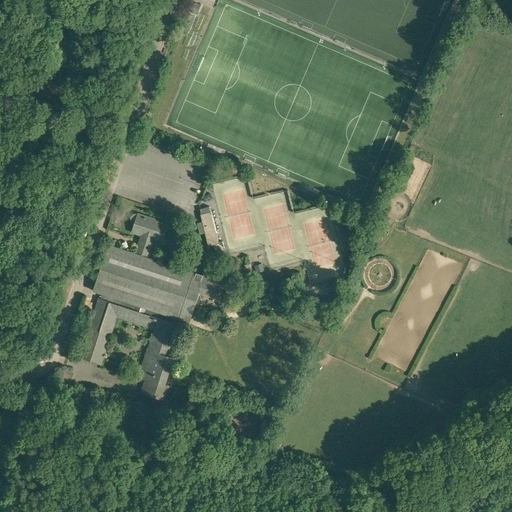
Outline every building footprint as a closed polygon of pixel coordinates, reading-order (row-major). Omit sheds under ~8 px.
[(197,14),(201,4),(195,2),(191,12),(197,14)] [(202,196),(205,203),(214,199),(210,192),(202,196)] [(208,245),(211,244),(213,244),(214,247),(215,250),(224,247),(222,241),(218,242),(211,210),(209,206),(200,208),(201,213),(200,213),(202,221),(197,222),(200,233),(205,232),(208,245)] [(133,223),(134,224),(132,232),(146,236),(144,243),(151,245),(153,238),(161,241),(167,222),(138,214),(136,213),(135,214),(134,214),(133,214),(132,215),(131,216),(131,217),(131,218),(131,219),(131,220),(131,221),(132,222),(132,223),(133,223)] [(155,328),(148,349),(169,356),(180,323),(178,323),(179,318),(188,321),(198,291),(214,296),(221,276),(205,270),(203,275),(195,272),(198,262),(189,259),(186,269),(150,257),(152,251),(149,250),(136,245),(134,252),(108,244),(93,290),(102,293),(101,297),(99,297),(80,356),(101,363),(116,315),(155,328)] [(255,266),(257,272),(264,270),(262,264),(255,266)] [(174,357),(169,356),(148,349),(139,376),(146,378),(143,385),(146,386),(144,392),(165,399),(170,385),(167,384),(165,384),(174,357)]
